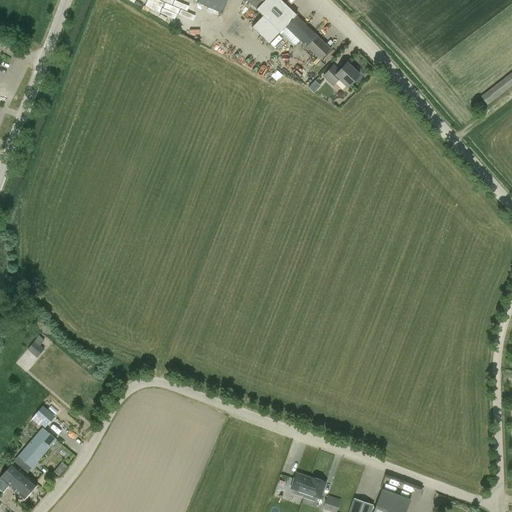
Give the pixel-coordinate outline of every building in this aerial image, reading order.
[(182,0),(182,2),(180,1),(176,11),(191,17),(197,3),(221,14),(227,0),(182,0)] [(247,0),(247,1),(256,10),(262,16),(251,28),(268,44),(278,33),(293,47),(299,41),(320,61),(331,49),(296,16),(280,0),(247,0)] [(353,67),(351,68),(346,64),(338,72),(333,67),(323,77),(333,86),(339,79),(347,88),(359,76),(357,74),(358,72),(357,70),(357,68),(355,67),(353,67)] [(511,86),(511,72),(480,98),(486,107),(511,86)] [(315,92),(321,85),(315,80),(309,88),(315,92)] [(28,349),(36,358),(45,350),(36,341),(28,349)] [(33,417),(45,428),(55,417),(43,406),(33,417)] [(42,428),(17,457),(13,462),(14,463),(0,478),(0,491),(2,493),(9,487),(23,500),(37,485),(26,475),(57,440),(42,428)] [(54,471),(60,476),(68,466),(62,461),(54,471)] [(304,498),(310,479),(296,474),(291,488),(295,490),(294,494),(304,498)] [(310,479),(304,498),(314,501),(315,497),(319,498),(325,483),(310,478),(310,479)] [(373,511),(405,511),(410,499),(382,489),(373,511)] [(328,496),(323,509),(332,511),(335,511),(340,499),(328,496)] [(370,511),(373,505),(353,498),(348,511),(370,511)]
